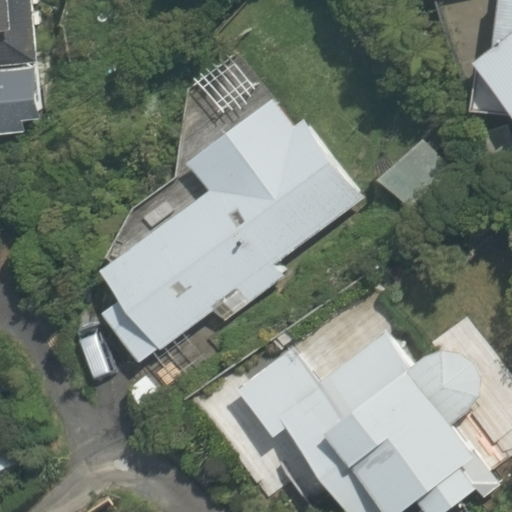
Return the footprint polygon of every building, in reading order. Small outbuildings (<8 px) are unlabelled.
[(0,0),(0,146),(49,139),(26,0),(0,0)] [(264,0),(241,22),(276,60),(304,35),(272,0),(264,0)] [(511,0),(510,0),(506,52),(490,51),(489,63),(511,99),(511,0)] [(221,305),(233,320),(288,276),(279,265),(361,199),(277,95),(194,162),(213,185),(106,271),(126,296),(105,314),(146,365),(221,305)] [(0,481),(12,473),(0,457),(0,455),(13,446),(7,439),(19,430),(4,410),(0,413),(0,319),(17,307),(0,284),(0,481)] [(470,511),(462,500),(500,472),(457,413),(499,382),(461,331),(426,357),(404,327),(361,360),(337,328),(243,398),(278,445),(297,431),(357,511),(470,511)]
